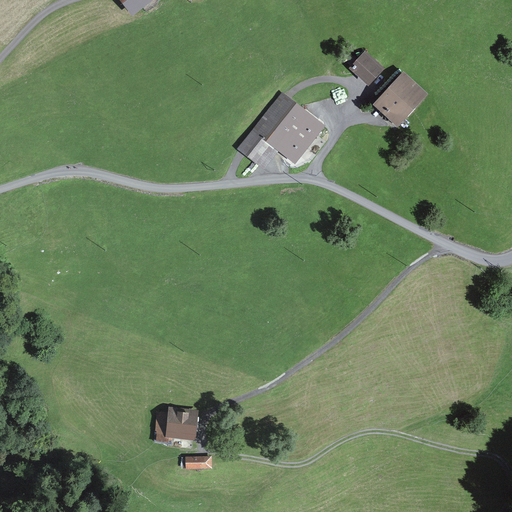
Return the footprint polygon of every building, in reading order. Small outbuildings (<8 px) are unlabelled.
[(381,69),(364,54),(353,67),(369,82),(381,69)] [(423,93),(403,74),(376,103),(397,121),(423,93)] [(321,125),(283,96),(242,147),(263,164),(278,145),(295,158),(321,125)] [(199,409),(169,406),(168,412),(165,435),(196,439),(199,413),(199,409)] [(212,455),(186,456),(186,468),(212,467),(212,455)]
